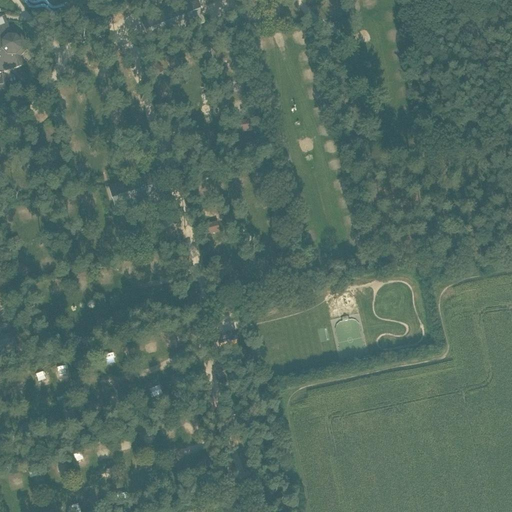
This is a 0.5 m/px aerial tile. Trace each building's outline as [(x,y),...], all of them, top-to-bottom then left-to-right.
[(0,87),(4,87),(2,74),(14,70),(21,67),(17,57),(23,51),(23,42),(17,36),(9,35),(5,25),(0,26),(0,87)] [(175,53),(166,57),(168,63),(177,59),(175,53)] [(152,59),(145,66),(149,71),(156,64),(152,59)] [(169,123),(163,125),(166,134),(171,133),(169,123)] [(119,184),(108,187),(116,211),(126,208),(125,205),(163,193),(158,175),(120,187),(119,184)] [(276,195),(270,197),(273,206),(278,204),(276,195)] [(206,225),(201,227),(203,236),(209,235),(206,225)] [(8,241),(3,243),(7,252),(12,250),(8,241)] [(16,273),(13,277),(21,283),(24,279),(16,273)] [(293,274),(290,283),(296,285),(299,276),(293,274)] [(221,291),(218,296),(227,300),(230,295),(221,291)] [(163,322),(151,325),(153,330),(164,327),(163,322)] [(120,335),(108,338),(110,343),(121,339),(120,335)] [(74,348),(63,352),(64,357),(75,353),(74,348)] [(112,362),(113,353),(105,353),(104,361),(112,362)] [(31,361),(19,365),(21,370),(32,366),(31,361)] [(55,366),(58,379),(69,377),(67,364),(55,366)] [(186,383),(180,383),(179,379),(167,380),(168,389),(187,387),(186,383)] [(148,384),(152,398),(162,395),(158,381),(148,384)] [(119,393),(107,396),(111,411),(123,407),(119,393)] [(177,400),(165,404),(167,409),(178,405),(177,400)] [(179,405),(168,409),(169,413),(181,410),(179,405)] [(42,415),(45,430),(56,428),(53,412),(42,415)] [(135,414),(124,417),(125,422),(137,418),(135,414)] [(138,418),(127,422),(128,427),(140,423),(138,418)] [(25,437),(33,434),(31,424),(22,427),(25,437)] [(90,428),(79,432),(80,437),(92,433),(90,428)] [(138,432),(139,442),(152,440),(150,430),(138,432)] [(92,433),(80,437),(82,442),(93,438),(92,433)] [(46,443),(34,446),(36,451),(47,447),(46,443)] [(49,447),(38,451),(39,456),(51,452),(49,447)] [(180,470),(173,472),(175,482),(182,480),(180,470)] [(7,479),(11,493),(25,489),(21,475),(7,479)] [(155,489),(166,487),(164,478),(154,480),(155,489)] [(203,484),(191,488),(193,493),(204,489),(203,484)] [(111,493),(114,502),(126,499),(123,489),(111,493)] [(158,499),(146,502),(148,507),(159,503),(158,499)]
